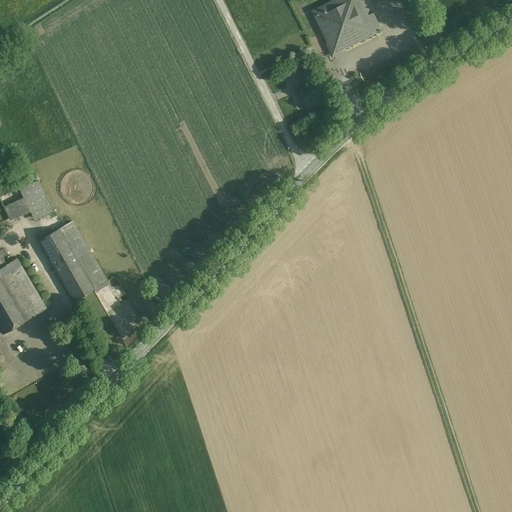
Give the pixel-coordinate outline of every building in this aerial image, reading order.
[(374,30),(358,0),(337,0),(329,4),(316,11),(315,13),(333,50),(336,51),(362,38),(373,33),(374,30)] [(420,0),(414,0),(409,2),(414,13),(425,8),(420,0)] [(311,87),(300,92),(307,107),(318,102),(311,87)] [(40,181),(1,198),(10,220),(31,211),(35,221),(54,213),(40,181)] [(50,235),(40,240),(75,301),(107,282),(72,222),(50,235)] [(40,240),(50,235),(47,230),(37,236),(40,240)] [(46,308),(17,258),(6,265),(0,268),(0,274),(27,320),(46,308)] [(0,274),(0,329),(3,334),(27,320),(0,274)]
